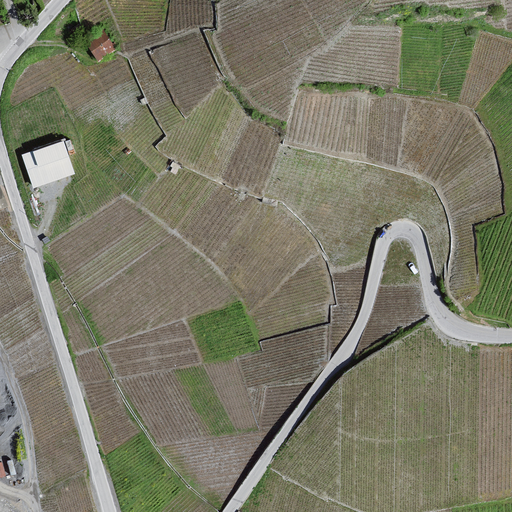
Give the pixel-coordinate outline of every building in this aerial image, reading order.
[(116,49),(103,31),(86,43),(100,61),(116,49)] [(62,142),(24,156),(35,186),(73,172),(62,142)] [(180,165),(173,162),(170,166),(172,168),(170,172),(175,175),(180,165)] [(0,187),(0,209),(8,206),(0,187)] [(278,200),(264,197),(262,202),(276,206),(278,200)]
